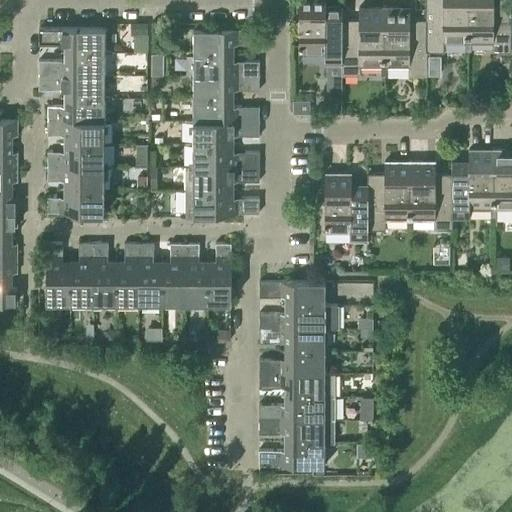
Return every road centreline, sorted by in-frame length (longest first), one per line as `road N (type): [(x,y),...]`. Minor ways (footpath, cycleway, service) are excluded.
road 1 (residential): [(26,98),(26,226),(248,229),(248,243)]
road 2 (residential): [(279,129),(496,131),(511,113)]
road 3 (residential): [(247,480),(248,243)]
road 4 (residential): [(279,1),(107,2)]
road 5 (residential): [(248,243),(277,243),(279,129)]
road 6 (residential): [(279,129),(279,1)]
